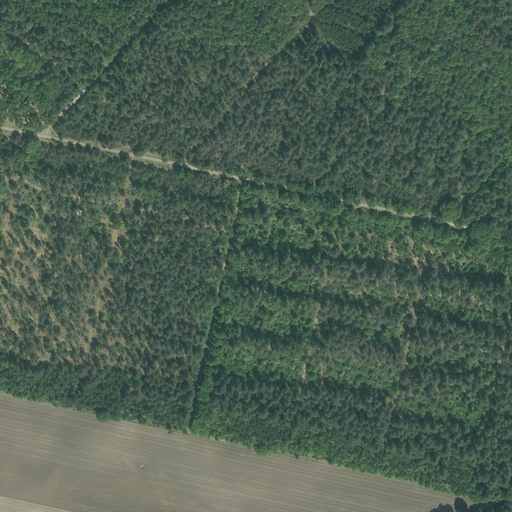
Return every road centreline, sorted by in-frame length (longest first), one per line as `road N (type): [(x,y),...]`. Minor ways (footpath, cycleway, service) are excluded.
road 1 (track): [(179,164),(0,127)]
road 2 (track): [(448,223),(307,192)]
